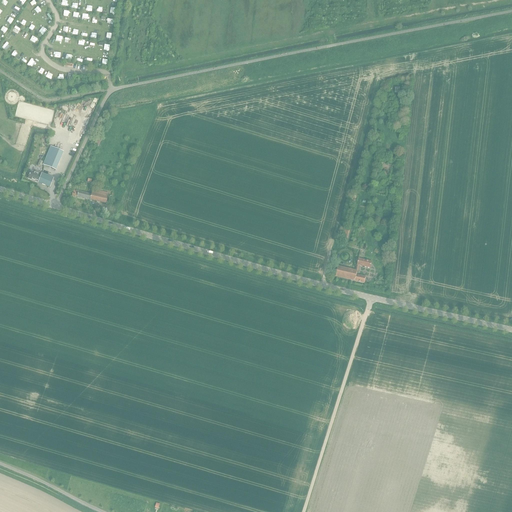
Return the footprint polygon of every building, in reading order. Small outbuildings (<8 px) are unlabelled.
[(54,148),(46,166),(56,170),(63,152),(54,148)] [(30,171),(27,178),(38,182),(41,175),(38,173),(38,172),(35,171),(34,172),(30,171)] [(41,175),(38,182),(50,187),(53,178),(41,173),(41,175)] [(105,203),(107,193),(92,189),(91,194),(74,190),(73,193),(72,193),(71,196),(105,203)] [(370,268),(371,261),(358,258),(357,265),(356,265),(355,270),(338,266),(335,276),(355,281),(364,283),(366,277),(356,275),(357,271),(358,271),(359,265),(370,268)]
